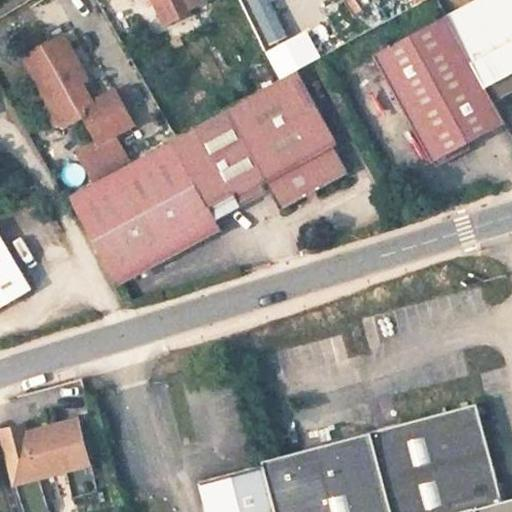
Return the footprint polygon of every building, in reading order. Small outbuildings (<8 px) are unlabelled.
[(153,0),(164,22),(187,12),(185,8),(181,0),(153,0)] [(490,92),(511,81),(511,0),(472,0),(448,13),(490,92)] [(448,13),(375,51),(432,158),(434,157),(470,139),(504,121),(490,92),(448,13)] [(83,68),(63,33),(23,55),(48,100),(46,106),(55,122),(64,125),(83,114),(98,140),(78,151),(92,177),(129,157),(115,131),(131,122),(113,88),(93,100),(81,79),(76,82),(71,74),(83,68)] [(70,197),(119,286),(223,230),(218,221),(210,207),(259,181),(263,187),(267,185),(282,212),(349,175),(333,146),(338,144),(298,71),(70,197)] [(434,157),(437,163),(472,144),(470,139),(434,157)] [(266,193),(263,187),(259,181),(210,207),(218,221),(243,207),(242,205),(266,193)] [(0,304),(29,289),(0,235),(0,304)] [(511,511),(511,499),(506,480),(502,482),(480,401),(264,458),(265,464),(277,511),(511,511)] [(51,511),(41,477),(67,469),(74,496),(97,489),(78,418),(27,431),(25,423),(2,429),(25,511),(51,511)] [(277,511),(265,464),(203,481),(210,511),(277,511)]
